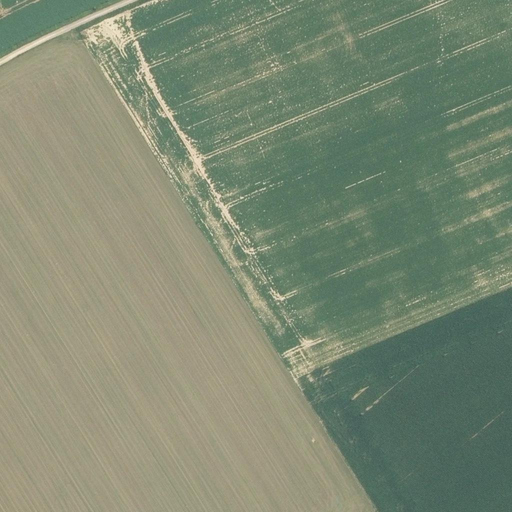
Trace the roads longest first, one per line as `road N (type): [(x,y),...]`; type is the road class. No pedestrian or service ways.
road 1 (track): [(365,151),(511,89)]
road 2 (unclassified): [(0,62),(131,0)]
